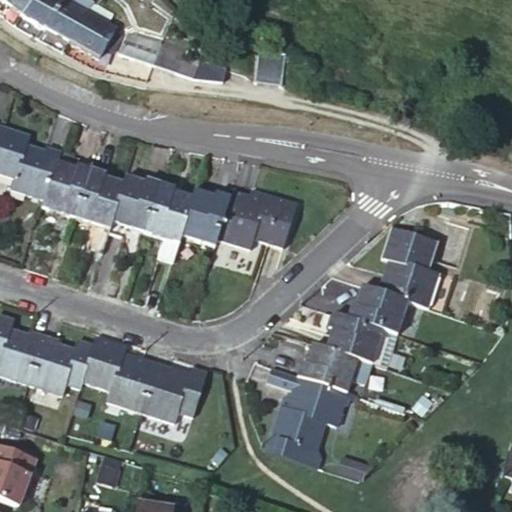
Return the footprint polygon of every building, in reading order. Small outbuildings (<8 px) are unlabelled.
[(5,0),(4,2),(21,16),(33,0),(5,0)] [(33,0),(21,16),(45,30),(61,0),(33,0)] [(70,43),(87,13),(92,3),(87,0),(61,0),(45,30),(70,43)] [(113,28),(87,13),(70,43),(98,60),(105,48),(112,52),(121,34),(119,32),(120,28),(116,26),(113,28)] [(154,68),(162,43),(128,32),(118,55),(154,68)] [(193,81),(200,60),(198,60),(162,43),(154,68),(193,81)] [(285,57),(260,52),(254,83),(281,88),(285,57)] [(226,69),(200,60),(193,81),(224,83),(226,69)] [(29,137),(0,127),(0,199),(5,181),(11,183),(8,193),(41,204),(55,163),(58,153),(44,149),(43,152),(26,147),(29,137)] [(72,157),(58,153),(55,163),(68,168),(72,157)] [(41,204),(40,210),(73,221),(90,170),(75,165),(73,169),(68,168),(55,163),(41,204)] [(105,175),(90,170),(73,221),(93,227),(107,232),(110,224),(122,185),(103,179),(105,175)] [(110,224),(143,235),(160,185),(146,180),(143,184),(125,178),(122,185),(110,224)] [(173,263),(181,239),(179,238),(191,199),(173,193),(174,189),(160,185),(143,235),(162,241),(158,258),(173,263)] [(249,197),(231,191),(229,199),(216,242),(249,254),(253,242),(281,251),(296,205),(251,191),(249,197)] [(181,239),(213,249),(216,242),(229,199),(215,194),(213,199),(194,192),(191,199),(179,238),(181,239)] [(107,232),(93,227),(86,250),(100,254),(107,232)] [(407,306),(427,312),(438,277),(426,273),(436,243),(391,230),(381,260),(390,264),(385,281),(382,281),(377,293),(408,303),(407,306)] [(383,333),(396,338),(397,335),(407,306),(408,303),(377,293),(361,288),(353,308),(350,307),(346,321),(383,333)] [(0,379),(26,387),(42,337),(29,332),(28,335),(10,330),(13,321),(0,316),(0,379)] [(357,362),(372,367),(376,353),(383,333),(346,321),(331,317),(327,330),(330,331),(324,351),(357,362)] [(385,370),(396,338),(383,333),(376,353),(372,367),(385,370)] [(26,387),(61,398),(64,388),(77,391),(79,384),(90,346),(76,341),(74,350),(73,350),(54,345),(55,344),(54,344),(55,341),(42,337),(26,387)] [(104,404),(136,414),(153,364),(141,360),(139,363),(123,357),(125,349),(93,338),(90,346),(79,384),(107,393),(104,404)] [(324,351),(310,347),(304,365),(300,364),(295,379),(346,395),(350,384),(357,362),(324,351)] [(372,367),(357,362),(350,384),(365,389),(372,367)] [(153,364),(136,414),(174,426),(177,415),(191,420),(205,374),(189,369),(186,378),(170,373),(170,370),(153,364)] [(295,379),(271,371),(266,385),(291,393),(295,379)] [(280,408),(271,439),(315,454),(316,450),(325,424),(336,427),(344,402),(346,395),(295,379),(291,393),(289,398),(286,409),(280,408)] [(359,399),(346,395),(344,402),(357,406),(359,399)] [(283,400),(280,408),(286,409),(289,398),(283,400)] [(268,438),(264,452),(319,469),(321,459),(316,450),(315,454),(271,439),(268,438)] [(32,459),(0,447),(0,501),(15,507),(32,459)] [(511,453),(508,452),(500,476),(511,480),(511,453)] [(339,473),(361,480),(373,468),(344,458),(339,473)] [(169,511),(170,509),(133,503),(132,511),(169,511)]
